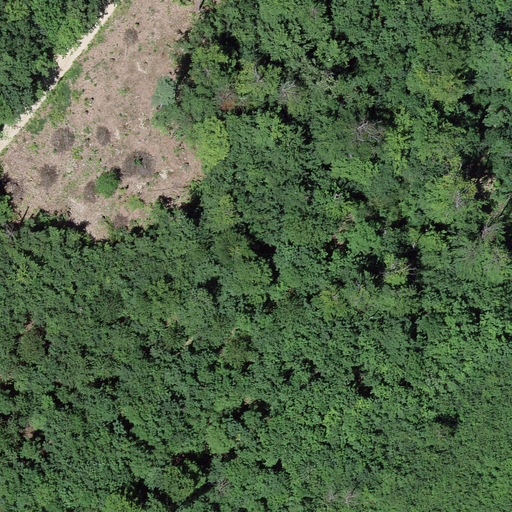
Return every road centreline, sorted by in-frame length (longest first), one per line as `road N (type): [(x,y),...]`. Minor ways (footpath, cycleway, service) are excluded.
road 1 (track): [(332,0),(324,116),(305,186),(245,271),(19,511)]
road 2 (track): [(109,0),(0,142)]
